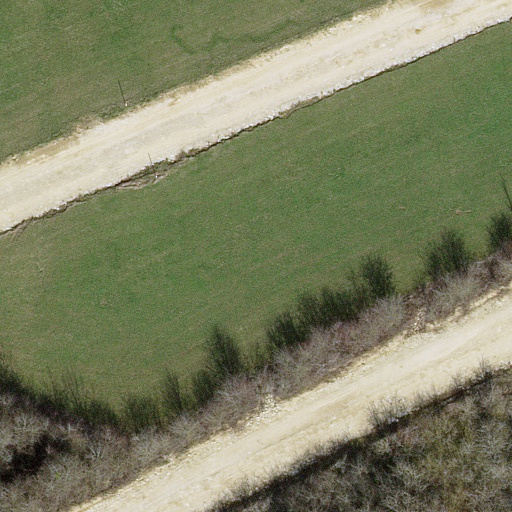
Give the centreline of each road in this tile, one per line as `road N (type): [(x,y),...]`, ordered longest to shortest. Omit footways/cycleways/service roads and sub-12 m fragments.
road 1 (track): [(479,0),(0,203)]
road 2 (track): [(511,323),(157,511)]
